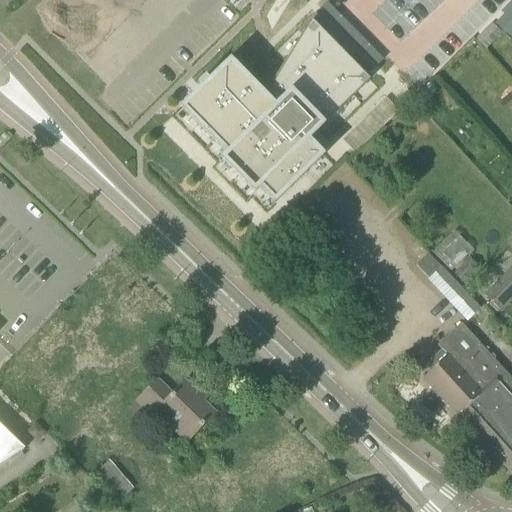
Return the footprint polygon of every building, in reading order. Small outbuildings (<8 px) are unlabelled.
[(494,24),(511,40),(511,3),(511,2),(501,12),(504,15),(494,24)] [(228,64),(214,77),(210,82),(206,77),(197,85),(202,90),(199,93),(182,109),(227,156),(222,161),(254,193),(259,189),(274,204),(292,188),(323,157),(307,141),(368,81),(332,42),(334,40),(316,14),(299,31),(304,36),(298,45),(296,44),(293,44),(290,46),(288,48),(287,51),(287,55),(288,57),(290,59),(283,70),(266,98),(230,62),(228,64)] [(501,33),(493,25),(492,24),(476,41),(485,49),(501,33)] [(429,280),(468,322),(481,310),(442,268),(441,269),(428,255),(416,265),(429,279),(429,280)] [(511,270),(511,269),(483,296),(501,314),(511,302),(511,270)] [(511,380),(478,343),(461,324),(437,346),(447,357),(429,373),(429,385),(452,410),(464,411),(466,409),(500,446),(497,448),(504,457),(507,454),(511,459),(511,380)] [(187,442),(214,414),(194,394),(198,391),(187,380),(172,396),(157,381),(138,401),(154,416),(157,413),(187,442)] [(0,466),(25,450),(0,425),(0,466)] [(92,476),(98,483),(116,504),(132,490),(108,462),(92,476)]
